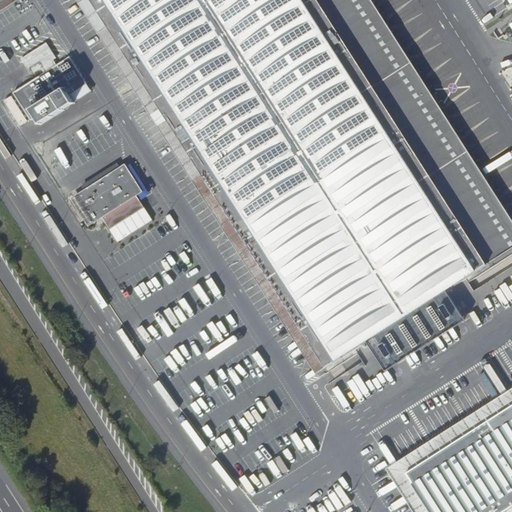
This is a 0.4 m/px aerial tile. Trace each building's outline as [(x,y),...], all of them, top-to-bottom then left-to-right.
[(0,0),(0,11),(14,3),(11,0),(0,0)] [(511,249),(511,218),(372,0),(91,0),(128,56),(125,58),(131,68),(134,66),(184,145),(181,147),(188,156),(191,154),(241,234),(238,236),(244,245),(247,243),(298,323),(295,325),(301,334),(304,332),(327,367),(333,363),(368,341),(386,329),(395,343),(432,319),(423,306),(447,290),(482,268),(511,249)] [(41,124),(76,102),(71,94),(88,84),(70,57),(14,93),(31,120),(37,117),(41,124)] [(71,94),(76,102),(92,91),(88,84),(71,94)] [(117,164),(82,187),(86,192),(75,199),(90,223),(101,216),(105,222),(140,200),(136,194),(140,191),(125,167),(121,170),(117,164)] [(140,200),(105,222),(118,242),(153,220),(140,200)] [(386,329),(368,341),(387,371),(466,320),(447,290),(423,306),(432,319),(395,343),(386,329)] [(511,511),(511,405),(397,479),(417,511),(511,511)]
